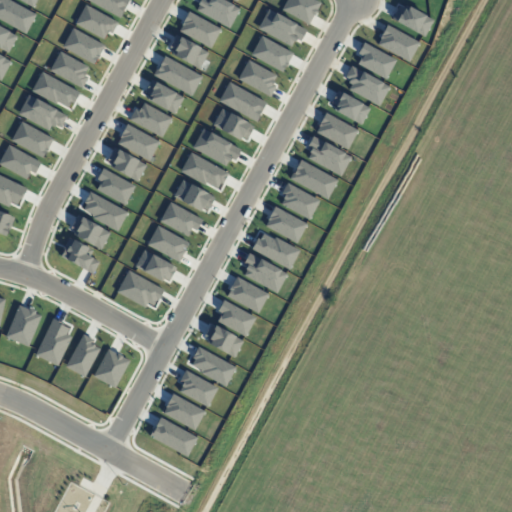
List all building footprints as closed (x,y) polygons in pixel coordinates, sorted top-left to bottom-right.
[(7,0),(0,0),(0,21),(24,34),(35,15),(7,0)] [(17,0),(32,8),(36,0),(17,0)] [(84,0),(119,18),(128,0),(84,0)] [(220,0),(196,0),(198,1),(196,4),(198,5),(195,10),(228,28),(238,9),(220,0)] [(314,0),(285,0),(280,10),(307,24),(312,15),(313,15),(320,3),(314,0)] [(85,5),(74,24),(102,40),(107,31),(110,33),(116,22),(85,5)] [(432,20),(423,37),(390,20),(398,6),(403,9),(405,5),(432,20)] [(267,9),(257,29),(289,46),(292,41),(293,42),(295,39),(299,41),(305,30),(267,9)] [(188,11),(180,25),(181,26),(178,31),(209,48),(220,29),(188,11)] [(386,25),(378,38),(379,39),(376,45),(408,62),(418,43),(386,25)] [(0,27),(0,49),(7,53),(16,36),(0,27)] [(72,28),(61,47),(92,64),(95,59),(96,59),(104,46),(72,28)] [(175,36),(168,48),(172,50),(170,54),(198,69),(206,53),(175,36)] [(260,36),(249,55),(280,72),(284,66),(285,67),(292,53),(260,36)] [(363,42),(357,54),(361,56),(356,64),(384,79),(395,60),(363,42)] [(59,52),(48,70),(80,88),(86,78),(83,76),(85,73),(84,72),(87,67),(59,52)] [(0,56),(0,79),(10,62),(0,56)] [(164,56),(157,68),(156,68),(152,75),(190,96),(201,77),(164,56)] [(247,60),(236,79),(268,97),(274,86),(271,84),(273,81),(272,81),(275,76),(247,60)] [(350,66),(344,77),(349,79),(347,83),(350,85),(347,90),(377,106),(388,87),(350,66)] [(41,72),(30,91),(55,104),(56,102),(67,108),(70,102),(72,103),(78,93),(41,72)] [(150,80),(143,92),(148,95),(146,99),(173,115),(182,98),(150,80)] [(228,82),(217,101),(255,122),(265,103),(228,82)] [(337,90),(330,103),(335,105),(332,110),(359,125),(369,108),(337,90)] [(27,95),(17,114),(47,131),(50,126),(53,127),(55,124),(59,127),(65,116),(27,95)] [(143,103),(138,111),(134,109),(128,120),(160,138),(171,119),(143,103)] [(221,109),(211,126),(238,141),(240,137),(245,139),(252,127),(221,109)] [(324,113),(317,126),(318,127),(315,132),(346,149),(356,130),(324,113)] [(20,121),(9,141),(41,158),(52,139),(20,121)] [(126,124),(118,138),(119,138),(116,144),(147,161),(158,142),(126,124)] [(202,129),(191,148),(224,166),(227,161),(228,162),(230,158),(233,160),(239,150),(202,129)] [(311,137),(306,146),(310,148),(307,152),(309,153),(306,158),(339,176),(349,157),(311,137)] [(7,145),(0,158),(0,165),(25,180),(29,171),(33,174),(40,163),(7,145)] [(113,147),(106,160),(111,163),(109,167),(136,182),(145,165),(113,147)] [(189,152),(178,172),(203,186),(205,183),(215,189),(219,183),(221,184),(227,173),(189,152)] [(299,160),(293,173),(292,172),(288,179),(326,200),(336,180),(299,160)] [(102,168),(96,179),(100,182),(95,190),(123,205),(134,186),(102,168)] [(0,176),(25,188),(20,200),(18,199),(16,205),(10,202),(7,207),(0,203),(0,176)] [(181,180),(172,197),(199,212),(201,208),(206,211),(213,198),(181,180)] [(286,183),(280,194),(283,196),(281,199),(282,199),(280,204),(307,220),(318,201),(286,183)] [(89,192),(83,203),(85,204),(82,209),(92,215),(91,218),(116,232),(126,212),(89,192)] [(169,202),(158,221),(186,237),(190,228),(195,231),(201,220),(169,202)] [(274,207),(266,220),(267,221),(264,226),(295,244),(305,224),(274,207)] [(0,212),(0,234),(4,236),(7,229),(8,230),(13,217),(0,212)] [(76,215),(69,228),(74,231),(72,235),(99,250),(109,233),(76,215)] [(156,226),(145,245),(177,263),(188,243),(156,226)] [(262,234),(259,240),(256,238),(250,249),(288,270),(299,251),(274,237),(272,240),(262,234)] [(72,240),(69,246),(68,245),(65,250),(63,249),(59,257),(91,275),(98,262),(88,256),(92,251),(72,240)] [(142,250),(133,267),(160,282),(162,278),(167,281),(175,268),(142,250)] [(248,253),(242,264),(245,266),(244,269),(245,270),(242,275),(275,294),(286,274),(248,253)] [(127,270),(115,292),(143,308),(146,303),(152,306),(155,300),(156,301),(163,290),(127,270)] [(235,277),(228,290),(229,291),(225,296),(256,314),(267,295),(235,277)] [(222,300),(216,311),(221,314),(220,316),(219,315),(216,322),(244,337),(254,318),(222,300)] [(17,305),(4,337),(27,347),(39,316),(33,314),(35,311),(28,308),(27,309),(17,305)] [(62,324),(62,326),(67,328),(65,334),(70,337),(56,366),(33,355),(51,318),(62,324)] [(210,324),(203,336),(207,339),(205,343),(232,358),(241,341),(210,324)] [(81,335),(64,367),(83,377),(98,349),(93,346),(93,345),(90,344),(92,340),(81,335)] [(197,347),(191,358),(193,359),(190,365),(201,371),(199,373),(224,387),(234,368),(197,347)] [(106,349),(91,376),(113,388),(128,361),(106,349)] [(184,370),(178,381),(181,383),(179,386),(181,387),(178,392),(206,407),(216,388),(184,370)] [(171,394),(164,408),(161,414),(193,431),(203,412),(171,394)] [(159,418),(153,430),(152,429),(148,436),(185,457),(196,438),(159,418)]
